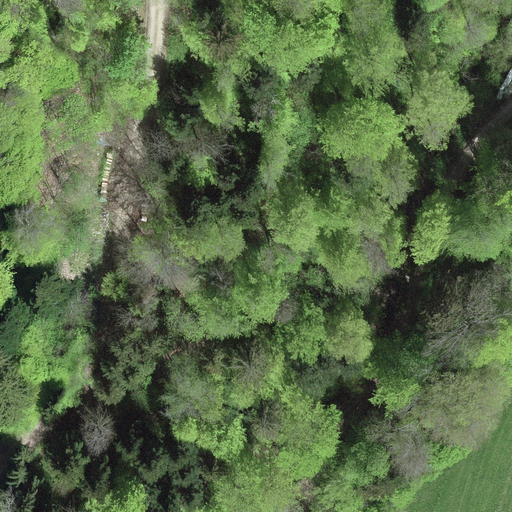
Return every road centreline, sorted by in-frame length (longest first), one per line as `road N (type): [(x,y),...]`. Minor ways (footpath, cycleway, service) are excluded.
road 1 (track): [(153,0),(89,354),(59,401),(0,463)]
road 2 (track): [(301,511),(328,434),(395,358),(452,185),(481,141)]
